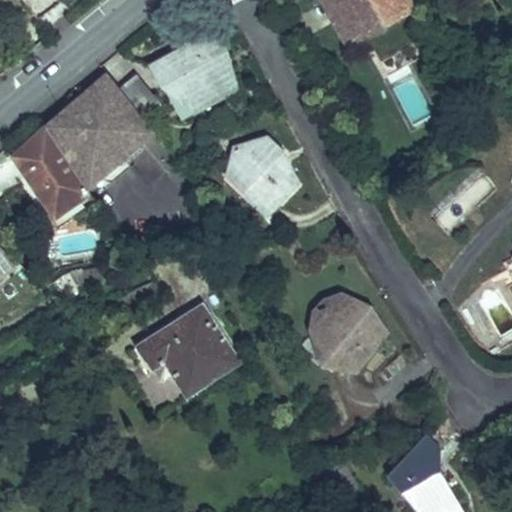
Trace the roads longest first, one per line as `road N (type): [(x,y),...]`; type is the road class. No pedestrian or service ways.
road 1 (residential): [(247,0),(458,373),(482,388),(511,389)]
road 2 (residential): [(143,0),(0,120)]
